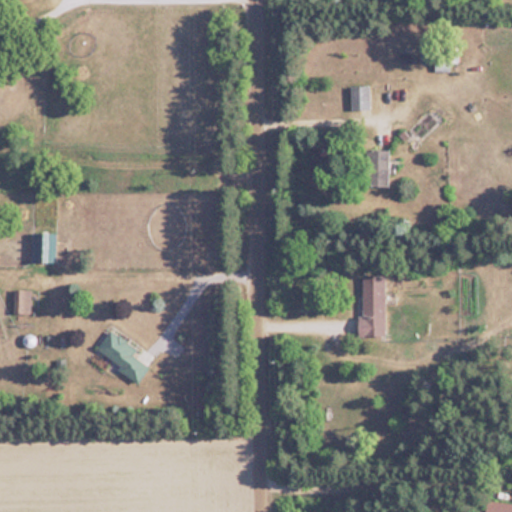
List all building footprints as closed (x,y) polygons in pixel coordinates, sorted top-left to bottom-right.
[(350,84),(350,109),(369,108),(369,84),(350,84)] [(389,185),(389,148),(365,148),(365,185),(389,185)] [(55,231),(31,231),(31,260),(55,260),(55,231)] [(360,274),(361,334),(384,334),(384,273),(360,274)] [(14,312),(30,312),(30,288),(14,288),(14,312)] [(95,350),(139,380),(149,366),(132,354),(137,347),(110,329),(95,350)] [(511,511),(511,503),(487,500),(485,511),(511,511)]
